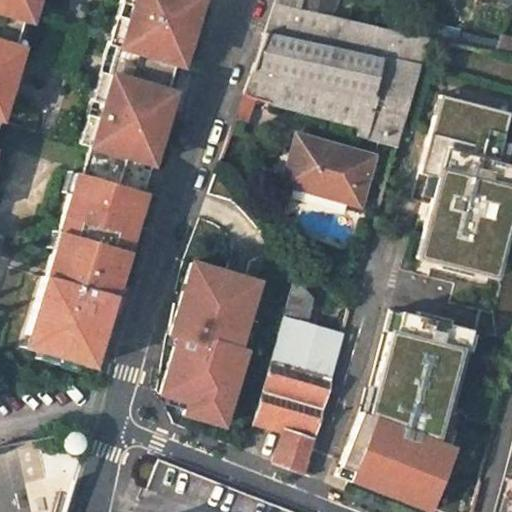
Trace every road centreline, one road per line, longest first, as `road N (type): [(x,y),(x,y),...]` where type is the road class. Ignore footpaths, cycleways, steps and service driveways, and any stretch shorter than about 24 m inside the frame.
road 1 (residential): [(255,0),(113,424)]
road 2 (residential): [(339,511),(113,424)]
